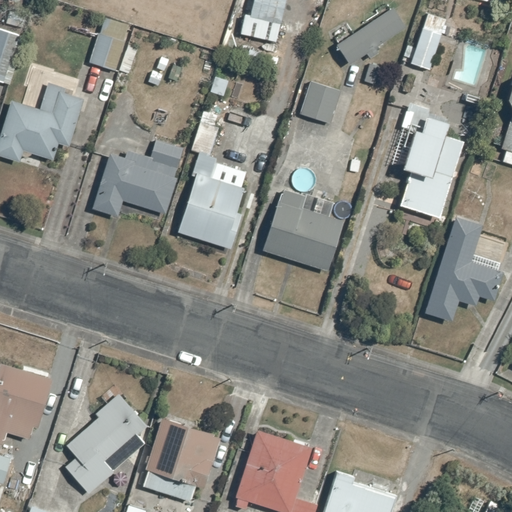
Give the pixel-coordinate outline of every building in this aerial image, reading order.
[(248,0),(240,37),(275,46),(276,42),(286,0),(248,0)] [(351,65),(365,54),(368,58),(380,50),(377,46),(405,26),(388,2),(357,24),(359,26),(352,31),(345,22),(329,34),(351,65)] [(447,20),(421,10),(402,62),(428,71),(447,20)] [(129,25),(104,17),(90,62),(115,69),(129,25)] [(19,35),(0,29),(0,80),(10,83),(16,61),(12,60),(19,35)] [(278,56),(248,47),(244,58),(275,67),(278,56)] [(382,65),(366,63),(363,83),(379,85),(382,65)] [(252,174),(249,173),(249,171),(208,159),(216,131),(241,139),(246,122),(244,122),(249,103),(252,104),(259,81),(233,74),(232,79),(212,74),(207,92),(222,96),(216,114),(202,109),(190,149),(197,151),(190,176),(194,177),(178,231),(221,244),(231,247),(252,174)] [(498,160),(511,162),(511,78),(509,84),(507,93),(508,103),(510,106),(500,150),(498,160)] [(338,89),(309,81),(299,112),(328,121),(338,89)] [(83,95),(47,84),(39,109),(11,100),(0,137),(0,154),(20,161),(23,150),(52,159),(57,142),(68,146),(83,95)] [(428,109),(412,104),(404,128),(412,131),(408,144),(396,140),(388,164),(411,171),(400,204),(439,217),(464,140),(446,135),(451,121),(427,113),(428,109)] [(184,147),(156,139),(149,159),(111,148),(94,209),(118,216),(122,200),(165,213),(184,147)] [(343,221),(329,217),(333,204),(283,189),(277,211),(265,251),(328,270),(343,221)] [(481,224),(454,215),(425,309),(452,317),(458,299),(476,305),(479,295),(492,299),(501,271),(470,261),(481,224)] [(52,377),(1,363),(0,367),(0,443),(2,444),(6,431),(34,439),(52,377)] [(147,425),(119,395),(67,445),(77,456),(65,467),(89,493),(126,457),(120,451),(147,425)] [(141,485),(167,493),(191,501),(196,485),(203,487),(219,436),(162,417),(141,485)] [(311,447),(256,429),(231,504),(245,508),(248,500),(278,510),(277,511),(314,511),(318,503),(295,495),(311,447)] [(10,457),(0,453),(0,482),(3,483),(10,457)] [(390,511),(396,493),(353,480),(354,476),(335,470),(321,511),(390,511)] [(511,511),(511,510),(477,492),(466,511),(511,511)]
